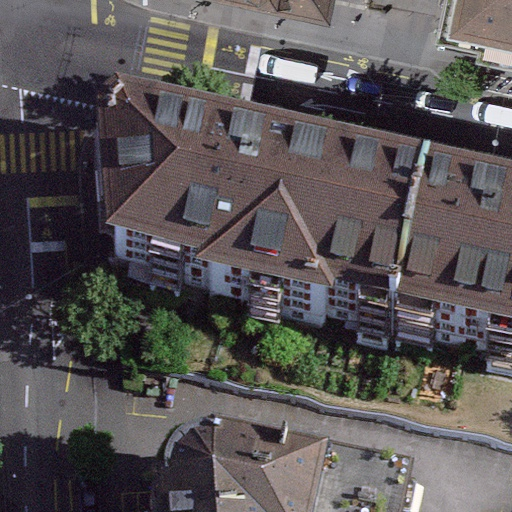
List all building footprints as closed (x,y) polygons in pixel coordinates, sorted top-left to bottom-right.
[(297,0),(337,8),(338,0),(297,0)] [(511,0),(454,0),(447,34),(511,48),(511,0)] [(408,352),(441,201),(138,134),(114,153),(126,291),(408,352)] [(511,216),(441,201),(408,352),(511,374),(511,216)] [(349,511),(354,495),(224,469),(198,473),(182,480),(167,496),(162,511),(349,511)] [(421,511),(422,508),(354,495),(349,511),(421,511)]
